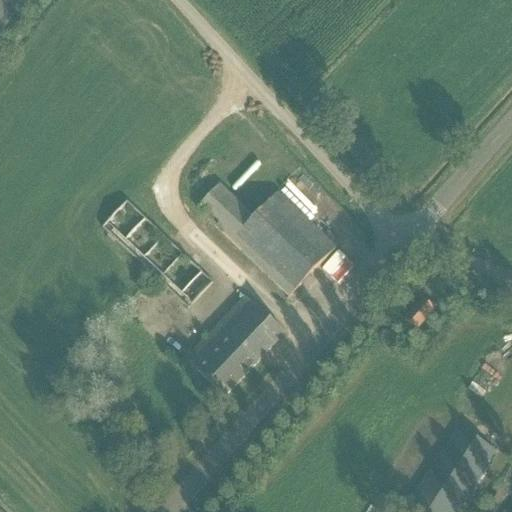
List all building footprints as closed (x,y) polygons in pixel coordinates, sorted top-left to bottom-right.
[(0,0),(0,31),(23,0),(0,0)] [(254,219),(219,187),(197,210),(290,298),(335,251),(276,195),(254,219)] [(101,230),(173,297),(187,311),(212,285),(125,204),(101,230)] [(188,216),(168,236),(184,252),(204,232),(188,216)] [(224,399),(284,336),(245,299),(185,362),(224,399)] [(422,301),(404,321),(416,331),(434,312),(422,301)] [(456,430),(405,508),(411,511),(456,511),(494,455),(456,430)]
